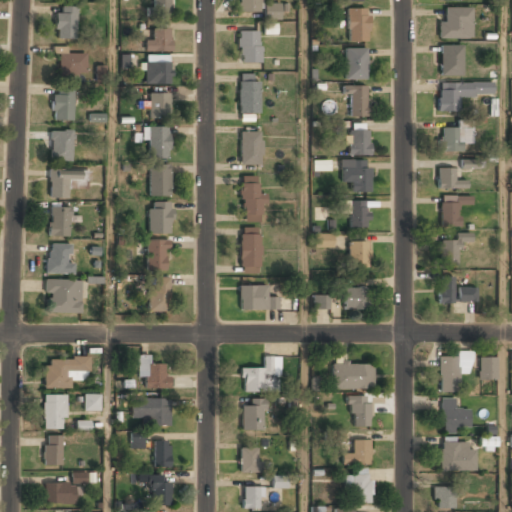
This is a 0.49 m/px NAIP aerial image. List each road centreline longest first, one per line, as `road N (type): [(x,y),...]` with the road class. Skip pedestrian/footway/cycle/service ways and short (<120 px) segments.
road 1 (residential): [(20,0),(9,511)]
road 2 (residential): [(394,0),(404,511)]
road 3 (residential): [(203,0),(207,511)]
road 4 (residential): [(511,333),(0,335)]
